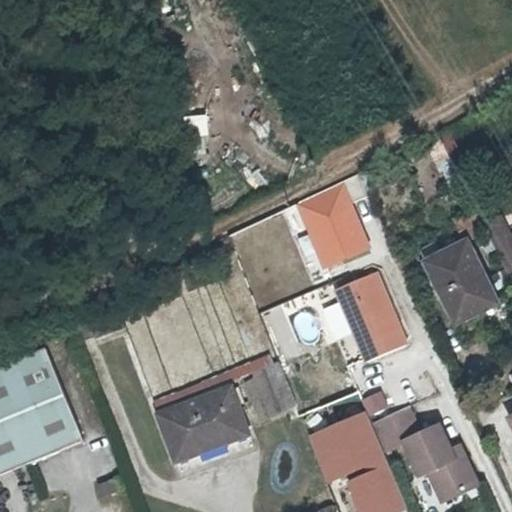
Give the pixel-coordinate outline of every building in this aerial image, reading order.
[(345,185),(296,205),(323,270),(372,250),(345,185)] [(489,229),(500,248),(511,242),(511,230),(507,220),(489,229)] [(511,242),(500,248),(511,272),(511,242)] [(493,304),(466,246),(425,266),(452,324),(493,304)] [(407,347),(377,275),(337,292),(367,363),(407,347)] [(90,333),(82,312),(72,316),(80,337),(90,333)] [(0,479),(83,445),(44,353),(0,371),(0,479)] [(267,369),(286,416),(296,412),(277,365),(267,369)] [(251,436),(233,389),(162,419),(180,463),(251,436)] [(383,392),(364,400),(371,415),(390,407),(383,392)] [(409,407),(373,422),(384,450),(406,441),(420,475),(430,472),(443,503),(480,488),(469,462),(460,466),(453,449),(443,426),(423,434),(409,407)] [(366,411),(306,437),(326,485),(345,477),(359,511),(402,511),(408,510),(366,411)] [(462,446),(453,449),(460,466),(469,462),(462,446)] [(124,491),(119,480),(100,488),(104,499),(124,491)]
